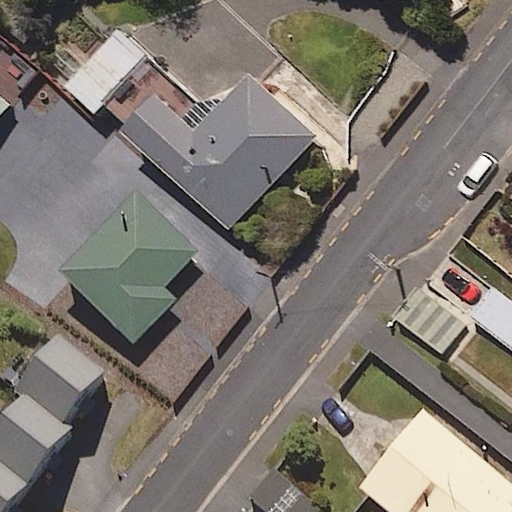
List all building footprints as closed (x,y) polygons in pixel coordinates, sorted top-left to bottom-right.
[(159,67),(127,36),(74,94),(106,124),(159,67)] [(327,146),(265,90),(213,147),(176,112),(142,149),(240,240),(327,146)] [(0,134),(18,113),(0,97),(0,134)] [(204,261),(144,207),(68,291),(140,356),(180,311),(168,301),(204,261)] [(511,300),(494,286),(471,314),(511,347),(511,300)] [(465,323),(420,291),(398,321),(443,354),(465,323)] [(26,418),(77,458),(126,396),(67,350),(18,412),(26,418)] [(511,511),(511,486),(416,409),(354,487),(385,511),(511,511)] [(77,458),(26,418),(0,451),(0,477),(43,511),(44,511),(83,463),(77,458)] [(315,511),(318,509),(276,473),(254,499),(269,511),(315,511)] [(0,511),(43,511),(0,477),(0,511)]
